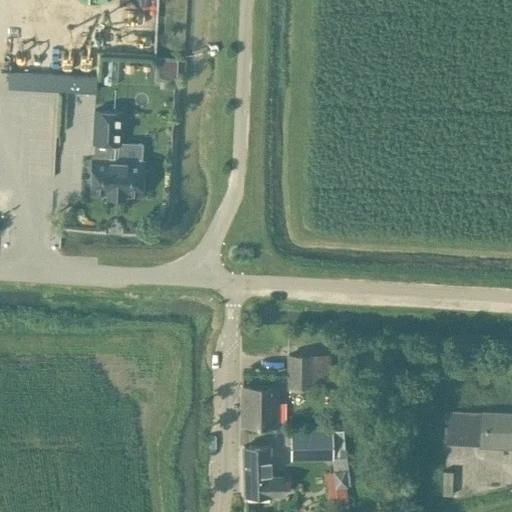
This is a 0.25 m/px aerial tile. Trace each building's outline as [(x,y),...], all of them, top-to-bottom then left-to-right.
[(7,88),(96,91),(96,74),(7,71),(7,88)] [(92,158),(90,192),(107,193),(107,196),(124,197),(125,194),(142,195),(142,186),(148,186),(149,170),(143,170),(143,160),(117,159),(118,143),(119,143),(121,111),(95,110),(93,142),(95,142),(94,158),(92,158)] [(331,352),(286,354),(286,385),(331,386),(331,352)] [(242,424),(275,424),(276,386),(242,386),(242,424)] [(447,407),(446,423),(444,443),(478,444),(478,446),(511,447),(511,410),(480,410),(479,421),(461,420),(462,407),(447,407)] [(333,429),(292,429),(292,456),(334,455),(333,429)] [(243,447),(243,454),(244,494),(283,493),(283,474),(269,475),(268,453),(269,446),(243,447)] [(347,486),(346,468),(332,469),(332,471),(325,472),(326,486),(335,485),(335,487),(347,486)]
